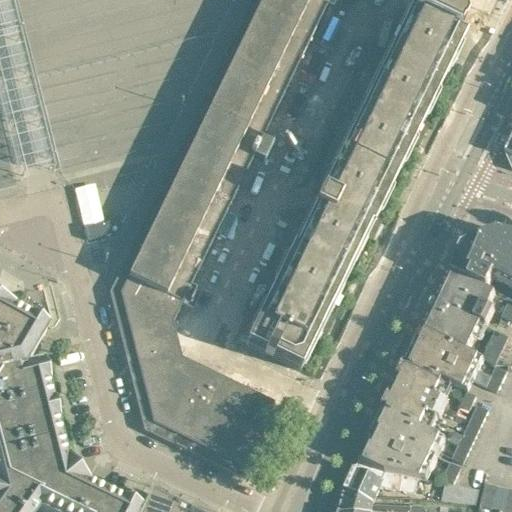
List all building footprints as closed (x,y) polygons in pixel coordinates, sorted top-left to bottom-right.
[(130,0),(105,6),(112,42),(169,30),(168,25),(186,22),(188,31),(225,23),(220,0),(130,0)] [(296,0),(299,10),(304,8),(307,19),(318,16),(336,83),(354,79),(357,88),(384,81),(382,74),(399,70),(400,77),(448,64),(445,52),(463,48),(449,0),(364,0),(358,2),(357,0),(296,0)] [(179,89),(174,69),(186,66),(183,50),(129,64),(134,81),(141,79),(146,98),(179,89)] [(73,78),(76,89),(94,85),(93,83),(107,79),(105,70),(73,78)] [(148,186),(123,230),(133,235),(120,258),(96,300),(81,325),(89,355),(241,443),(271,435),(401,211),(393,180),(241,93),(210,101),(172,168),(158,192),(148,186)] [(511,238),(496,233),(461,247),(449,274),(494,297),(495,295),(486,291),(492,280),(511,290),(511,238)] [(489,307),(494,297),(449,274),(421,332),(467,354),(467,353),(482,322),(491,326),(498,311),(489,307)] [(511,324),(511,303),(509,302),(501,319),(511,324)] [(0,308),(0,511),(37,511),(132,511),(85,489),(65,464),(64,463),(40,368),(29,370),(27,365),(45,335),(0,308)] [(397,382),(394,388),(445,412),(456,390),(462,393),(463,391),(465,386),(468,380),(486,389),(489,382),(492,377),(477,370),(481,360),(467,353),(467,354),(421,332),(412,351),(408,359),(407,363),(406,364),(397,382)] [(494,334),(481,360),(495,367),(508,340),(494,334)] [(507,374),(496,368),(493,375),(504,381),(507,374)] [(492,377),(489,382),(500,387),(504,381),(493,375),(492,377)] [(486,389),(497,394),(500,387),(489,382),(486,389)] [(440,421),(445,412),(394,388),(383,412),(430,435),(438,420),(440,421)] [(477,398),(467,394),(464,401),(473,406),(477,398)] [(460,408),(469,413),(473,406),(464,401),(460,408)] [(477,407),(474,413),(485,419),(488,413),(477,407)] [(383,412),(359,463),(385,475),(417,481),(427,482),(446,443),(430,435),(383,412)] [(474,413),(471,419),(483,424),(485,419),(474,413)] [(471,419),(468,425),(480,430),(483,424),(471,419)] [(468,425),(466,431),(477,436),(480,430),(468,425)] [(474,442),(477,436),(466,431),(463,436),(474,442)] [(449,437),(446,443),(457,448),(460,442),(462,438),(455,434),(449,437)] [(474,442),(463,436),(462,438),(460,442),(472,448),(474,442)] [(469,454),(472,448),(460,442),(457,448),(469,454)] [(466,459),(469,454),(457,448),(455,454),(466,459)] [(463,465),(466,459),(455,454),(452,460),(463,465)] [(345,491),(345,493),(371,507),(379,489),(415,495),(417,481),(385,475),(359,463),(356,469),(355,470),(345,491)] [(462,471),(449,465),(446,472),(459,478),(462,471)] [(443,479),(455,485),(459,478),(446,472),(443,479)] [(455,485),(443,479),(439,486),(454,489),(455,485)] [(481,508),(494,511),(498,489),(487,486),(485,494),(481,508)] [(453,506),(475,507),(478,493),(456,489),(453,506)] [(498,511),(505,511),(510,492),(498,489),(494,511),(498,511)] [(345,493),(340,511),(422,511),(422,510),(413,510),(379,508),(370,510),(371,507),(345,493)] [(149,496),(140,511),(179,511),(180,511),(149,496)]
